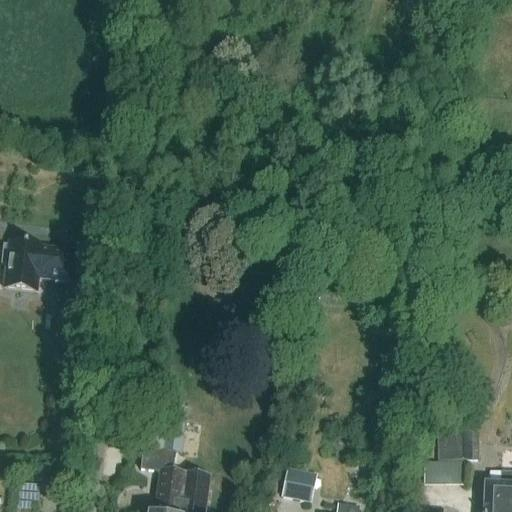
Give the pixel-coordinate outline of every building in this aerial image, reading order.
[(441,0),(418,0),(416,9),(438,15),(441,0)] [(168,187),(151,184),(150,192),(167,195),(168,187)] [(9,245),(9,248),(3,248),(1,266),(6,267),(4,291),(36,295),(37,278),(45,279),(45,281),(69,284),(72,254),(41,251),(41,249),(9,245)] [(318,306),(329,307),(330,291),(319,291),(318,306)] [(339,308),(350,309),(351,293),(341,292),(339,308)] [(205,511),(210,478),(173,473),(175,455),(181,455),(187,410),(150,405),(144,451),(143,451),(140,470),(160,473),(154,511),(205,511)] [(472,463),(472,435),(436,436),(437,464),(472,463)] [(287,471),(281,500),(311,506),(316,477),(287,471)] [(484,487),(481,511),(511,511),(511,474),(499,474),(499,488),(484,487)] [(44,475),(43,495),(63,496),(64,476),(44,475)]
